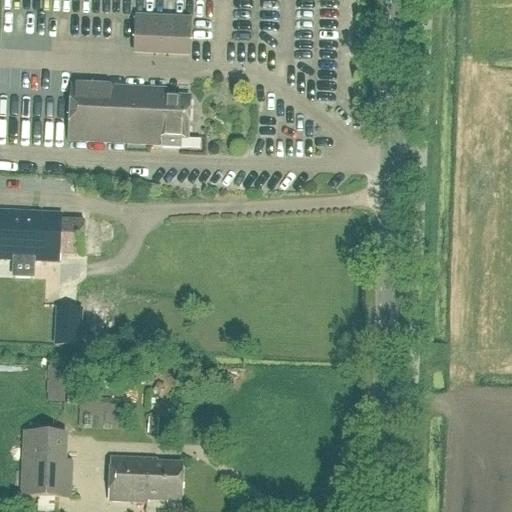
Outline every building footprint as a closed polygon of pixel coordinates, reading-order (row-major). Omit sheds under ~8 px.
[(136,19),(134,54),(188,57),(190,22),(149,20),(136,19)] [(182,152),(182,141),(187,141),(189,100),(164,99),(164,91),(70,87),(67,144),(162,148),(161,151),(182,152)] [(37,214),(0,212),(0,262),(35,264),(37,214)] [(37,214),(35,264),(58,264),(59,256),(82,257),(83,223),(61,222),(61,215),(37,214)] [(37,293),(37,279),(7,279),(7,293),(37,293)] [(82,310),(56,308),(53,348),(79,349),(82,310)] [(68,369),(47,369),(47,405),(67,405),(68,369)] [(149,419),(147,435),(157,436),(158,420),(149,419)] [(58,511),(59,499),(71,500),(72,459),(67,459),(68,437),(20,435),(19,450),(17,498),(38,499),(37,511),(58,511)] [(182,465),(156,464),(156,461),(111,459),(108,503),(180,507),(182,465)]
